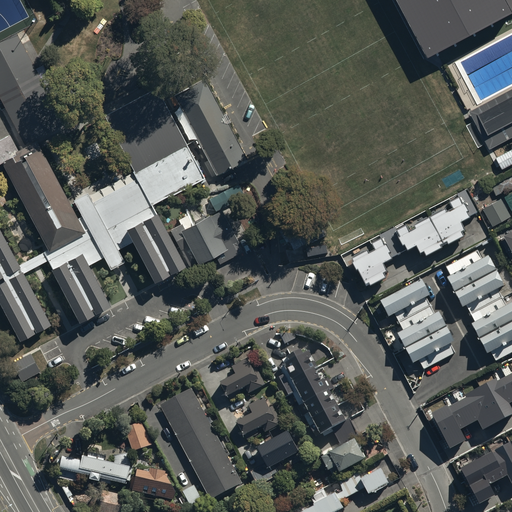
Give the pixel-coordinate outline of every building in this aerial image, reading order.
[(511,0),(399,0),(427,54),(511,10),(511,0)] [(15,32),(0,40),(0,98),(24,145),(63,125),(15,32)] [(245,158),(202,79),(173,95),(216,174),(245,158)] [(36,140),(20,149),(12,132),(0,138),(0,161),(5,159),(7,162),(3,164),(47,248),(17,263),(0,229),(0,208),(1,208),(0,205),(0,275),(3,274),(5,279),(0,281),(0,304),(18,339),(49,323),(24,273),(48,261),(79,320),(109,305),(89,265),(103,258),(109,270),(124,262),(118,250),(131,243),(150,280),(182,264),(152,206),(204,179),(156,86),(103,114),(133,171),(89,194),(88,192),(74,199),(83,215),(78,218),(36,140)] [(511,88),(469,111),(489,149),(511,136),(511,88)] [(511,150),(496,159),(502,170),(507,167),(511,164),(511,150)] [(511,187),(511,175),(511,174),(490,184),(496,196),(503,192),(511,187)] [(237,183),(208,198),(213,208),(242,194),(237,183)] [(372,258),(370,255),(356,263),(357,266),(356,267),(360,275),(361,274),(369,290),(372,288),(374,291),(390,282),(387,278),(390,276),(387,269),(397,264),(395,262),(409,254),(410,256),(420,251),(424,258),(427,257),(429,261),(445,253),(444,251),(450,248),(451,250),(467,241),(465,237),(468,235),(464,228),(473,223),(471,221),(479,217),(467,194),(459,199),(462,203),(452,208),(456,214),(450,218),(447,214),(417,230),(419,234),(412,237),(409,231),(400,235),(398,232),(383,240),(385,244),(375,250),(378,255),(372,258)] [(502,199),(483,209),(492,227),(511,217),(502,199)] [(182,221),(170,227),(191,268),(215,256),(219,264),(245,251),(225,211),(211,218),(209,214),(184,227),(182,221)] [(511,227),(501,233),(502,236),(500,237),(511,258),(511,227)] [(477,251),(446,268),(451,276),(447,278),(463,308),(467,306),(475,323),(472,324),(487,353),(490,352),(495,361),(511,352),(511,303),(507,307),(498,291),(505,287),(489,256),(482,260),(477,251)] [(422,280),(381,301),(390,317),(395,315),(403,331),(398,334),(413,363),(419,360),(424,370),(456,353),(452,344),(455,343),(439,313),(434,315),(426,299),(430,297),(422,280)] [(304,355),(301,350),(282,360),(285,364),(280,367),(284,375),(273,380),(283,399),(293,394),(299,406),(297,407),(302,417),(305,416),(323,452),(357,435),(349,419),(346,421),(330,390),(334,388),(328,376),(321,380),(316,369),(319,368),(310,352),(304,355)] [(30,354),(12,364),(22,383),(40,373),(30,354)] [(237,374),(221,383),(229,397),(245,388),(249,395),(268,385),(260,371),(257,372),(249,357),(233,366),(237,374)] [(448,405),(431,413),(450,448),(466,440),(460,429),(478,420),(483,430),(511,414),(511,409),(509,403),(511,401),(511,373),(498,381),(496,379),(465,395),(466,397),(449,406),(448,405)] [(191,389),(161,405),(211,501),(242,485),(191,389)] [(253,413),(238,421),(245,435),(261,426),(265,433),(284,424),(274,406),(270,409),(264,399),(250,406),(253,413)] [(144,422),(124,428),(132,452),(152,445),(144,422)] [(299,451),(288,430),(257,447),(266,463),(250,471),(258,485),(279,474),(274,464),(299,451)] [(356,439),(321,457),(328,471),(337,467),(339,472),(366,459),(356,439)] [(511,442),(462,468),(480,502),(494,495),(488,484),(507,474),(511,483),(511,442)] [(61,456),(57,477),(77,482),(78,474),(90,476),(89,480),(98,482),(99,479),(125,484),(130,467),(128,454),(113,456),(113,464),(103,461),(104,459),(87,455),(87,458),(81,457),(80,461),(61,456)] [(303,511),(338,511),(344,508),(340,501),(365,488),(369,495),(390,484),(383,469),(362,480),(357,471),(338,481),(344,491),(336,495),(336,494),(328,498),(324,490),(310,497),(315,506),(303,511)] [(148,472),(136,470),(131,491),(171,500),(173,491),(166,478),(166,476),(164,475),(165,472),(148,470),(148,472)] [(193,486),(182,492),(191,509),(202,503),(193,486)] [(121,511),(125,495),(101,490),(95,511),(121,511)]
